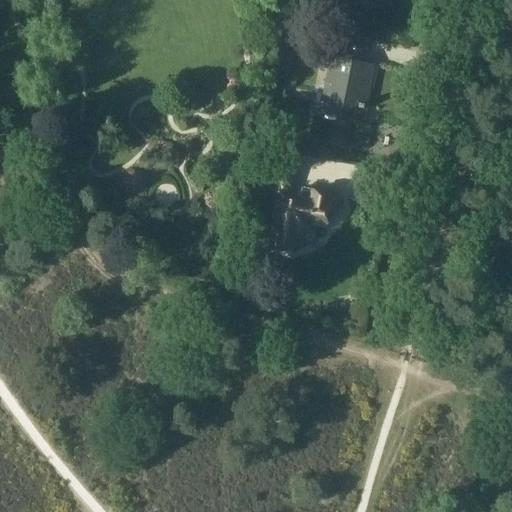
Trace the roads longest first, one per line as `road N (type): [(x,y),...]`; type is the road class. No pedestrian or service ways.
road 1 (unclassified): [(411,345),(449,170)]
road 2 (residential): [(449,170),(478,0)]
